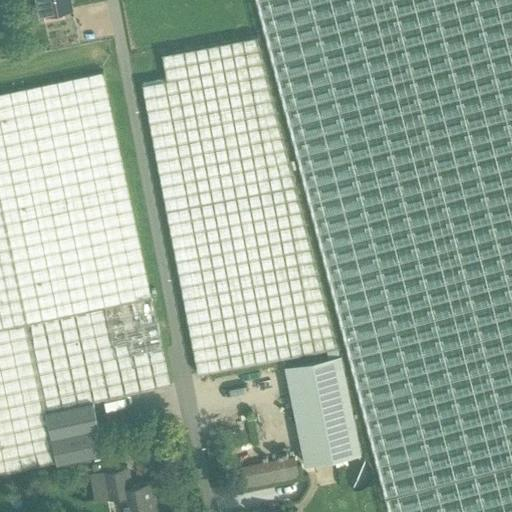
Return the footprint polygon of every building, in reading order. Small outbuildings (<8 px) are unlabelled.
[(40,0),(43,15),(72,9),(70,0),(40,0)] [(511,511),(511,0),(257,0),(389,511),(511,511)] [(341,353),(339,353),(257,35),(161,54),(166,79),(141,83),(197,373),(326,349),(327,355),(284,364),(305,464),(361,452),(341,353)] [(170,384),(164,353),(102,71),(0,92),(0,472),(56,461),(56,462),(103,451),(92,401),(170,384)] [(240,483),(300,477),(297,455),(238,461),(240,483)] [(155,511),(150,482),(130,485),(127,465),(107,469),(105,461),(96,462),(97,470),(90,471),(95,499),(121,494),(124,511),(155,511)]
